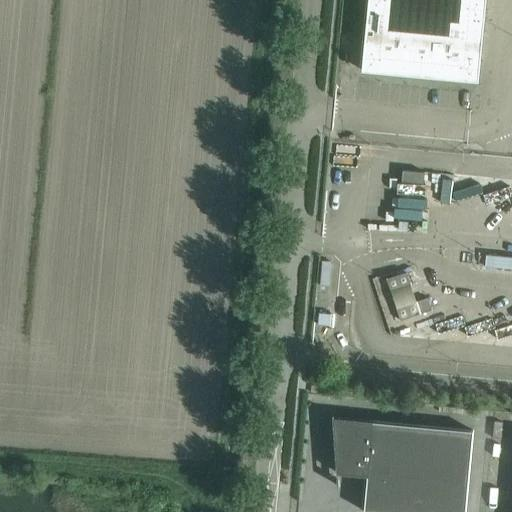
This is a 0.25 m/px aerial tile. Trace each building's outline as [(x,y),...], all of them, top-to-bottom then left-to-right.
[(486,0),(368,0),(362,71),(479,82),(486,0)] [(511,256),(487,255),(486,271),(511,273),(511,256)] [(407,272),(387,279),(400,320),(432,310),(428,298),(416,301),(407,272)] [(332,299),(318,297),(313,341),(329,342),(332,299)] [(364,480),(364,511),(465,511),(473,430),(334,417),(334,415),(333,415),(338,486),(339,486),(338,473),(364,480)]
